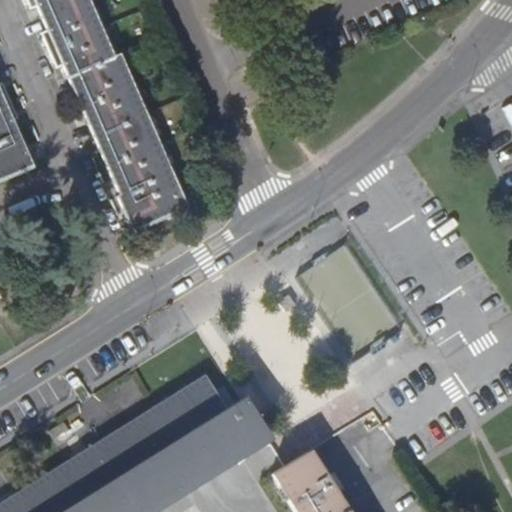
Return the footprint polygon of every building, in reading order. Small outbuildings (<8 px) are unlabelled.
[(133,223),(188,198),(121,43),(115,46),(94,0),(43,0),(50,15),(43,20),(58,56),(67,52),(82,87),(94,115),(108,149),(123,183),(117,186),(133,223)] [(0,170),(29,158),(24,145),(18,126),(13,114),(17,109),(3,76),(0,77),(0,170)] [(295,306),(288,296),(281,301),(288,311),(295,306)] [(0,511),(141,511),(262,438),(236,399),(221,410),(198,377),(0,499),(0,511)] [(336,511),(299,453),(262,477),(284,511),(336,511)]
